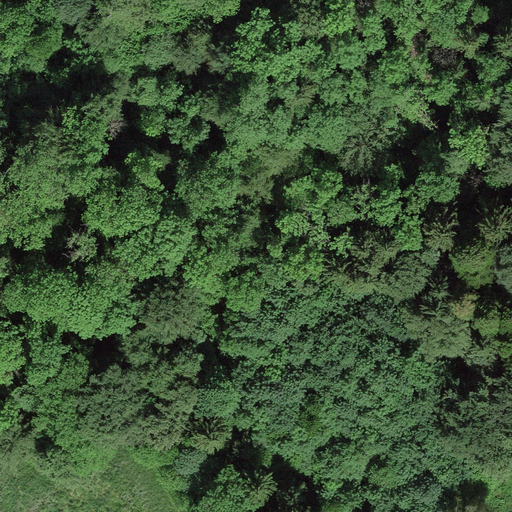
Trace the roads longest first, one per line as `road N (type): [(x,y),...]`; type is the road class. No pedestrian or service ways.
road 1 (unknown): [(511,180),(458,235),(401,267),(316,296),(242,336),(192,345)]
road 2 (track): [(192,345),(147,323),(97,322),(0,263)]
